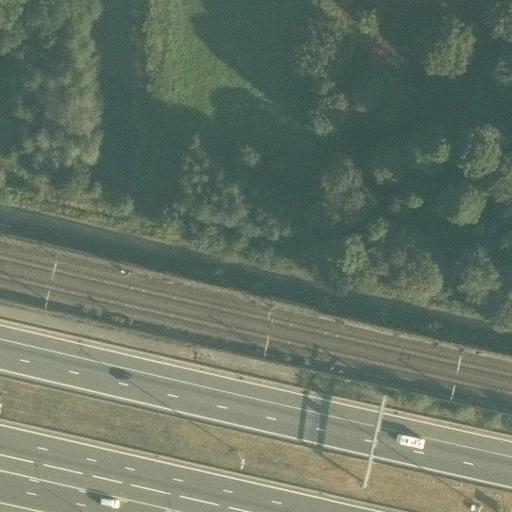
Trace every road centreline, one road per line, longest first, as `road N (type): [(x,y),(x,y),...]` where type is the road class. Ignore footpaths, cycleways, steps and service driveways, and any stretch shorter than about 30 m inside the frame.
road 1 (motorway): [(511,470),(0,355)]
road 2 (motorway): [(0,444),(240,498)]
road 3 (motorway): [(0,472),(146,499),(240,498)]
